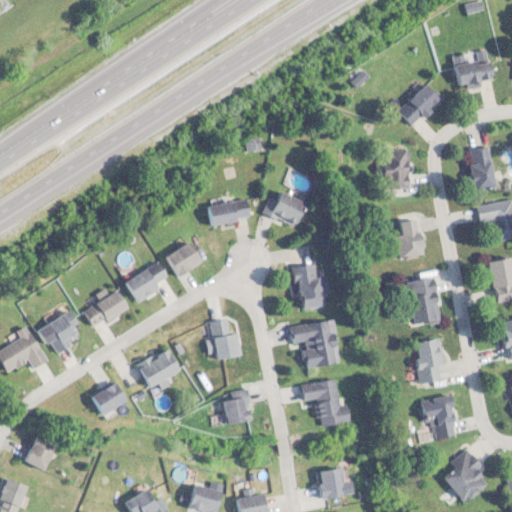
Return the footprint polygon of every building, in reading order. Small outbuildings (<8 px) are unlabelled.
[(450,58),(456,88),(489,83),(484,52),(450,58)] [(438,100),(423,84),(394,111),(409,128),(438,100)] [(486,147),(464,149),(469,191),(491,188),(486,147)] [(406,189),(406,148),(380,148),(380,189),(406,189)] [(300,203),(276,192),(273,199),(267,196),(259,213),(290,226),(300,203)] [(207,225),(247,218),(243,198),(204,206),(207,225)] [(490,221),(493,240),(511,237),(511,199),(473,205),(476,223),(490,221)] [(395,222),(397,235),(392,235),(394,258),(418,255),(415,220),(395,222)] [(197,263),(186,242),(161,256),(173,277),(197,263)] [(484,261),(491,303),(511,299),(509,287),(511,286),(511,265),(510,266),(508,257),(484,261)] [(152,284),(164,277),(155,262),(120,281),(132,303),(156,290),(152,284)] [(321,306),(319,294),(323,293),(321,278),(315,279),(312,264),(290,267),(297,310),(321,306)] [(430,277),(401,282),(409,326),(438,321),(430,277)] [(79,307),(86,326),(123,312),(116,293),(79,307)] [(42,324),(50,336),(45,339),(53,352),(80,335),(64,311),(42,324)] [(206,322),(213,360),(238,355),(234,333),(228,334),(225,319),(206,322)] [(287,326),(289,344),(300,343),(303,367),(336,363),(330,320),(287,326)] [(0,347),(0,368),(2,372),(23,360),(28,369),(42,361),(22,326),(12,332),(16,338),(0,347)] [(440,380),(434,339),(410,343),(416,384),(440,380)] [(133,365),(144,389),(154,384),(157,390),(165,386),(161,378),(174,372),(164,350),(133,365)] [(297,384),(300,403),(311,401),(315,426),(344,422),(342,405),(336,405),(333,379),(297,384)] [(86,398),(97,416),(121,401),(110,383),(86,398)] [(218,400),(223,425),(247,420),(242,390),(237,391),(238,397),(218,400)] [(423,410),(428,440),(453,436),(446,396),(426,399),(428,410),(423,410)] [(39,471),(51,445),(32,436),(20,461),(39,471)] [(484,483),(472,470),(478,465),(464,449),(435,474),(461,504),(484,483)] [(313,473),(319,500),(341,495),(336,468),(313,473)] [(0,511),(13,511),(20,485),(0,479),(0,511)] [(215,511),(215,489),(187,489),(187,511),(215,511)] [(262,511),(259,490),(232,494),(235,511),(262,511)] [(162,511),(162,500),(146,500),(146,496),(124,496),(124,511),(154,511),(162,511)]
